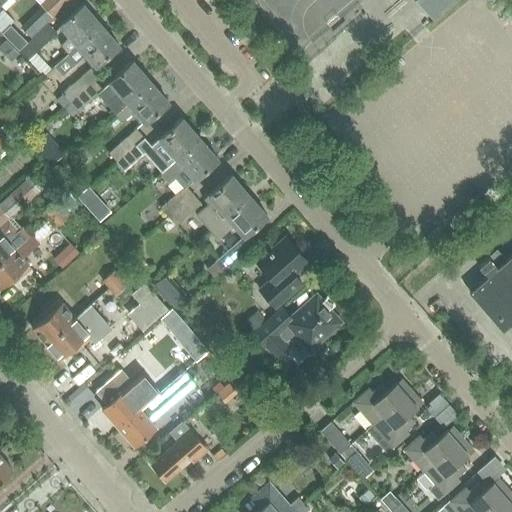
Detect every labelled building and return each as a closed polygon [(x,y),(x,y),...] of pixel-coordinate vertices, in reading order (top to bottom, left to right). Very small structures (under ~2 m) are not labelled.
[(44,0),(40,4),(54,17),(70,0),(44,0)] [(511,0),(417,0),(433,18),(453,0),(511,0)] [(62,46),(70,54),(101,26),(83,5),(60,26),(71,38),(62,46)] [(10,24),(1,33),(18,50),(27,41),(10,24)] [(48,24),(19,51),(28,61),(57,34),(48,24)] [(101,26),(70,54),(56,67),(64,76),(86,56),(95,66),(118,46),(101,26)] [(7,40),(0,46),(0,48),(12,61),(20,53),(7,40)] [(107,105),(115,114),(150,83),(133,63),(110,83),(119,94),(107,105)] [(92,66),(61,92),(63,94),(69,101),(93,80),(99,75),(92,66)] [(93,80),(69,101),(77,110),(101,89),(93,80)] [(150,83),(115,114),(123,123),(135,112),(145,124),(168,103),(150,83)] [(63,94),(53,102),(59,110),(69,101),(63,94)] [(161,173),(177,160),(200,140),(182,119),(159,140),(168,150),(153,163),(161,173)] [(0,126),(0,138),(6,133),(5,132),(12,127),(7,122),(0,127),(0,126)] [(6,133),(0,138),(0,139),(5,145),(16,135),(11,129),(6,133)] [(109,153),(117,162),(144,138),(136,129),(109,153)] [(144,138),(117,162),(124,171),(152,147),(144,138)] [(177,160),(161,173),(168,181),(175,175),(185,187),(186,186),(187,188),(195,181),(218,160),(200,140),(177,160)] [(207,204),(195,214),(202,223),(210,232),(250,197),(232,176),(209,197),(204,201),(207,204)] [(39,190),(28,178),(0,203),(0,226),(8,219),(39,190)] [(161,208),(169,217),(194,195),(186,186),(161,208)] [(194,195),(169,217),(176,226),(202,204),(194,195)] [(121,197),(116,201),(120,206),(125,201),(121,197)] [(250,197),(210,232),(218,241),(235,227),(244,238),(268,218),(250,197)] [(42,212),(55,227),(67,217),(54,202),(42,212)] [(0,261),(14,249),(31,235),(20,223),(15,228),(8,219),(0,226),(0,261)] [(14,249),(0,261),(0,288),(17,274),(20,278),(31,268),(22,257),(39,242),(32,234),(31,235),(14,249)] [(284,237),(255,262),(269,278),(257,288),(273,307),(300,284),(292,275),(306,263),(284,237)] [(214,263),(222,273),(249,249),(241,240),(214,263)] [(487,276),(477,284),(478,284),(494,303),(485,311),(502,329),(510,321),(511,322),(511,320),(511,253),(506,259),(498,251),(489,258),(488,256),(478,265),(487,276)] [(102,281),(115,296),(127,285),(114,271),(102,281)] [(152,292),(144,283),(131,294),(139,303),(127,314),(141,331),(167,308),(152,292)] [(181,289),(168,300),(177,310),(190,300),(181,289)] [(104,293),(90,306),(96,313),(110,300),(104,293)] [(253,331),(251,333),(263,348),(265,346),(274,357),(287,346),(284,342),(295,332),(308,348),(337,322),(315,297),(290,319),(279,307),(266,319),(265,320),(253,331)] [(32,328),(45,344),(75,318),(58,300),(47,309),(50,313),(32,328)] [(75,318),(45,344),(59,359),(77,343),(80,347),(91,338),(93,340),(109,327),(96,313),(90,306),(90,305),(75,318)] [(172,310),(160,320),(196,362),(209,351),(179,317),(172,310)] [(258,311),(245,322),(253,331),(265,320),(266,319),(258,311)] [(115,397),(101,409),(118,427),(139,409),(148,401),(158,393),(184,371),(178,364),(152,387),(139,372),(138,371),(138,370),(111,393),(115,397)] [(251,368),(243,376),(249,383),(258,375),(251,368)] [(184,371),(158,393),(168,405),(170,406),(195,384),(184,371)] [(352,402),(371,425),(410,390),(400,379),(395,384),(394,383),(385,390),(380,384),(371,392),(367,388),(352,402)] [(220,380),(212,388),(216,392),(225,385),(220,380)] [(228,384),(216,394),(225,404),(237,394),(228,384)] [(371,425),(366,429),(378,442),(386,452),(391,447),(407,433),(404,429),(413,421),(407,415),(415,408),(414,407),(420,402),(410,390),(399,400),(371,425)] [(139,409),(118,427),(135,446),(156,428),(147,417),(150,414),(153,417),(168,405),(158,393),(148,401),(139,409)] [(176,443),(151,465),(166,482),(191,460),(193,463),(207,450),(190,430),(189,431),(182,422),(169,434),(176,443)] [(319,431),(339,453),(349,445),(329,422),(319,431)] [(402,450),(422,472),(461,438),(451,426),(445,431),(445,430),(436,437),(431,431),(422,439),(418,435),(402,450)] [(422,472),(416,477),(427,488),(436,499),(442,494),(458,480),(455,476),(463,468),(457,462),(466,454),(471,449),(461,438),(422,472)] [(349,445),(339,453),(345,460),(362,479),(372,470),(355,451),(349,445)] [(334,454),(328,460),(337,469),(343,464),(334,454)] [(0,482),(13,471),(0,455),(0,482)] [(448,501),(442,506),(446,511),(480,511),(507,490),(496,477),(490,483),(490,482),(482,489),(476,483),(467,491),(464,487),(448,501)] [(291,511),(302,503),(296,497),(288,505),(268,482),(250,498),(259,508),(253,511),(291,511)] [(368,489),(358,497),(364,504),(373,495),(368,489)] [(480,511),(505,511),(511,506),(511,505),(511,495),(507,490),(480,511)] [(381,499),(386,505),(395,497),(390,491),(381,499)] [(395,497),(386,505),(391,511),(392,511),(408,511),(400,503),(395,497)] [(302,503),(291,511),(303,511),(307,509),(302,503)]
